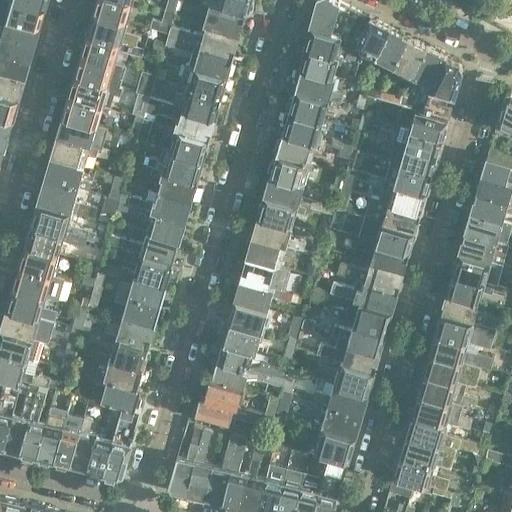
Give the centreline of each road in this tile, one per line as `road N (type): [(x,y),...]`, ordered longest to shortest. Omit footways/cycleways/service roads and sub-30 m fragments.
road 1 (residential): [(285,0),(142,505)]
road 2 (residential): [(357,511),(498,53)]
road 3 (residential): [(0,246),(72,0)]
road 4 (residential): [(142,505),(0,470)]
road 5 (residential): [(498,53),(388,0)]
